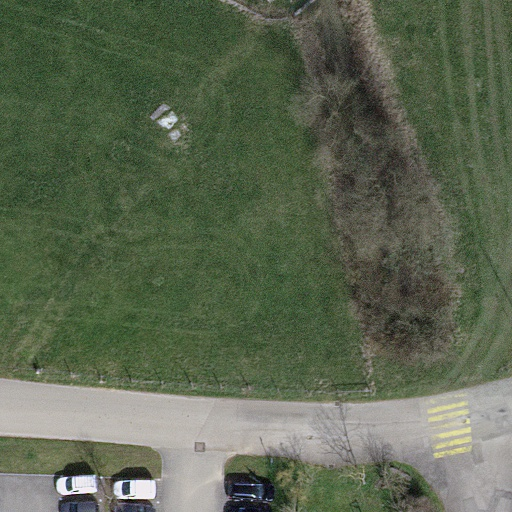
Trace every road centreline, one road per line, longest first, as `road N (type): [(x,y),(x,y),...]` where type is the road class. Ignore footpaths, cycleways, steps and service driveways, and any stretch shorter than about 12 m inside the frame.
road 1 (track): [(0,386),(171,134),(293,0)]
road 2 (residential): [(0,416),(369,431),(483,416)]
